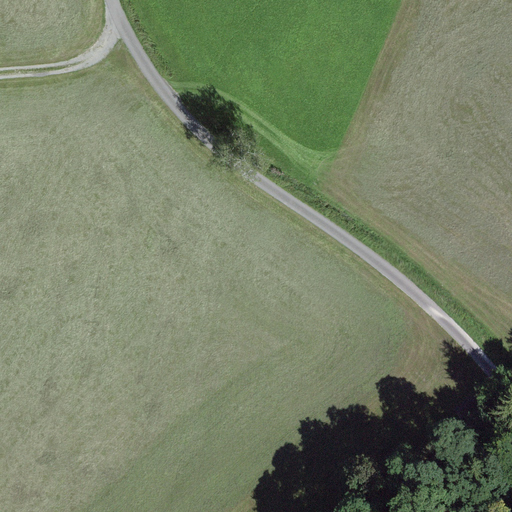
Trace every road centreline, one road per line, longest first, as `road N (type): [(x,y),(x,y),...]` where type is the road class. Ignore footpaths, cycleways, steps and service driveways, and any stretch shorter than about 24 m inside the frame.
road 1 (track): [(511,395),(463,337),(387,272),(213,145),(163,89),(113,0)]
road 2 (track): [(0,77),(59,73),(87,61),(105,50),(119,20)]
